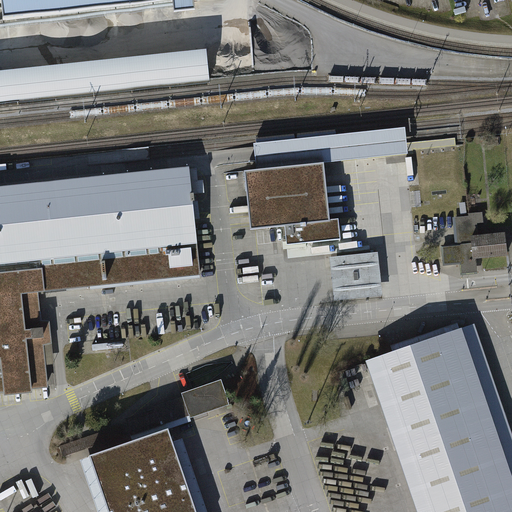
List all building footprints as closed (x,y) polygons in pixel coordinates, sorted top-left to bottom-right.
[(0,0),(0,20),(190,1),(189,0),(0,0)] [(323,164),(245,172),(251,230),(285,226),(287,245),(341,240),(339,220),(329,221),(323,164)] [(0,390),(46,386),(36,291),(199,274),(188,170),(0,189),(0,390)] [(470,219),(458,220),(460,245),(443,247),(444,264),(462,262),(463,269),(476,268),(475,257),(506,254),(504,234),(472,237),(470,223),(482,222),(481,214),(470,215),(470,219)] [(248,237),(237,236),(237,247),(259,247),(259,236),(248,236),(248,237)] [(377,253),(330,258),(332,282),(335,301),(382,296),(380,276),(377,253)] [(511,511),(511,480),(461,330),(379,358),(431,511),(511,511)] [(184,400),(127,420),(131,434),(228,401),(221,380),(181,393),(184,400)] [(108,511),(196,511),(168,429),(89,455),(108,511)]
